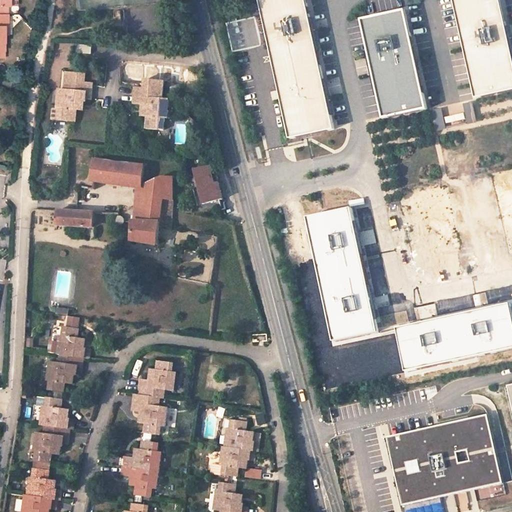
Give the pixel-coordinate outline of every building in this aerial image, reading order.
[(0,0),(0,14),(4,14),(4,6),(8,6),(8,0),(0,0)] [(309,0),(263,0),(290,135),(335,126),(309,0)] [(511,85),(511,51),(500,0),(454,0),(476,94),(511,85)] [(431,109),(409,10),(365,20),(388,119),(431,109)] [(92,47),(82,46),(81,54),(92,55),(92,47)] [(87,75),(66,73),(64,91),(58,90),(57,108),(59,108),(58,121),(77,122),(78,110),(85,110),(86,100),(93,100),(94,84),(86,83),(87,75)] [(165,83),(144,81),(144,89),(135,88),(134,104),(142,105),(141,116),(147,117),(146,129),(163,131),(164,118),(168,118),(170,100),(164,100),(165,83)] [(464,104),(469,122),(476,120),(471,102),(464,104)] [(119,164),(95,159),(92,181),(139,188),(137,221),(134,221),(133,240),(159,245),(161,226),(172,227),(174,177),(164,177),(144,186),(145,166),(119,164)] [(203,186),(208,202),(222,199),(217,182),(203,186)] [(351,202),(309,211),(338,338),(379,328),(351,202)] [(96,213),(58,211),(57,225),(95,228),(96,213)] [(123,217),(121,216),(119,216),(118,217),(117,217),(116,219),(116,220),(116,221),(117,223),(117,224),(119,225),(120,225),(121,225),(123,224),(123,223),(124,223),(125,222),(125,220),(125,219),(124,218),(123,217)] [(511,325),(506,299),(398,322),(408,368),(511,345),(511,325)] [(79,339),(80,329),(63,327),(62,336),(59,336),(57,354),(58,355),(85,358),(91,359),(92,350),(86,350),(88,340),(79,339)] [(65,392),(66,383),(75,384),(76,375),(78,376),(78,372),(83,373),(85,358),(58,355),(58,363),(50,362),(47,381),(49,381),(48,390),(55,391),(65,392)] [(175,363),(158,362),(157,370),(150,369),(149,380),(140,379),(139,394),(161,397),(165,398),(166,389),(176,390),(179,373),(174,372),(175,363)] [(170,408),(160,407),(161,397),(139,394),(134,393),(132,409),(141,411),(140,422),(146,423),(145,433),(151,434),(162,435),(163,425),(167,425),(170,408)] [(76,421),(69,420),(70,411),(62,410),(64,400),(54,399),(47,398),(46,408),(43,408),(41,425),(46,425),(72,429),(75,429),(76,421)] [(230,430),(227,430),(225,446),(259,451),(261,443),(255,443),(256,434),(248,433),(249,424),(231,421),(230,430)] [(45,434),(36,433),(34,452),(37,452),(36,460),(43,461),(52,462),(53,454),(61,455),(62,446),(64,446),(64,443),(70,444),(72,429),(46,425),(45,434)] [(466,428),(399,443),(414,510),(481,495),(466,428)] [(135,458),(126,457),(125,466),(160,471),(163,452),(160,452),(161,444),(150,443),(143,442),(142,450),(136,449),(135,458)] [(238,476),(239,467),(248,469),(249,460),(256,460),(257,451),(225,446),(223,446),(220,464),(223,464),(222,473),(229,475),(236,476),(238,476)] [(132,477),(131,486),(137,487),(136,495),(142,496),(153,497),(154,489),(158,489),(160,471),(125,466),(123,476),(132,477)] [(49,480),(51,471),(42,470),(34,469),(33,478),(30,478),(28,496),(58,499),(61,500),(62,493),(56,492),(58,482),(49,480)] [(247,477),(259,479),(260,471),(248,469),(247,477)] [(217,491),(214,509),(221,510),(221,511),(249,511),(250,508),(243,507),(243,505),(243,504),(244,495),(235,494),(236,485),(235,485),(236,476),(229,475),(228,483),(220,482),(219,491),(217,491)] [(50,511),(50,509),(57,510),(58,499),(28,496),(25,495),(22,511),(50,511)] [(149,511),(151,506),(141,505),(133,503),(132,511),(149,511)]
